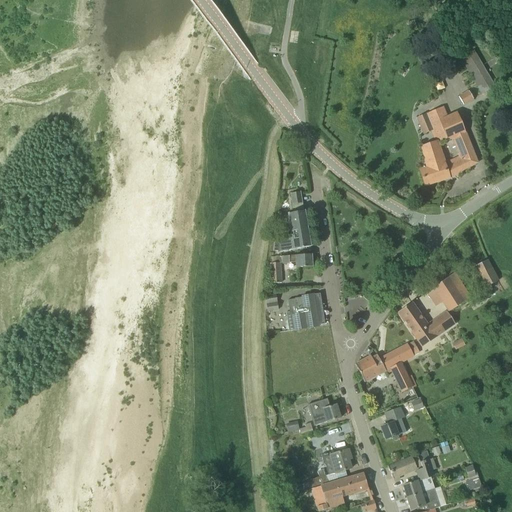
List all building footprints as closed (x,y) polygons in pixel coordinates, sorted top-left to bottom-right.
[(461,60),(481,95),(482,96),(496,89),(475,52),(461,60)] [(464,107),(474,101),(469,92),(459,98),(464,107)] [(427,170),(421,172),(426,190),(452,182),(452,181),(480,166),(459,115),(448,120),(444,109),(425,117),(436,146),(421,150),(427,170)] [(301,193),(292,195),(293,205),(303,204),(301,193)] [(304,212),(295,214),(286,215),(289,232),(280,234),(277,252),(310,247),(304,212)] [(312,267),(312,255),(296,256),(296,268),(312,267)] [(474,267),(484,287),(498,280),(488,260),(474,267)] [(282,283),(280,263),(270,264),(271,284),(282,283)] [(434,305),(439,301),(447,314),(471,298),(455,273),(425,292),(434,305)] [(294,299),(287,300),(289,313),(288,313),(289,321),(292,321),(294,330),(318,327),(314,304),(320,303),(319,294),(318,294),(313,295),(313,294),(301,296),(301,297),(294,298),(294,299)] [(265,299),(266,308),(267,313),(278,311),(276,297),(265,299)] [(411,332),(420,346),(452,325),(444,312),(425,324),(424,323),(411,303),(397,313),(411,332)] [(462,339),(460,340),(452,344),(455,351),(465,346),(462,339)] [(407,345),(413,356),(419,353),(412,342),(407,345)] [(413,356),(407,345),(406,344),(379,358),(385,371),(389,369),(401,363),(413,356)] [(365,382),(385,371),(379,358),(377,355),(371,358),(370,356),(356,364),(365,382)] [(417,396),(401,363),(389,369),(400,390),(405,388),(410,399),(417,396)] [(423,406),(419,397),(408,402),(412,411),(423,406)] [(314,426),(341,418),(336,405),(330,407),(327,399),(307,405),(314,426)] [(400,408),(383,413),(387,424),(380,427),(385,440),(392,438),(393,440),(395,441),(398,440),(399,437),(398,435),(396,429),(403,426),(400,419),(403,418),(400,408)] [(288,433),(299,429),(295,417),(284,421),(288,433)] [(348,423),(323,428),(327,453),(347,449),(344,434),(350,432),(348,423)] [(305,427),(306,429),(299,432),(300,436),(312,432),(310,425),(305,427)] [(312,447),(318,445),(316,438),(310,440),(312,447)] [(432,449),(434,456),(440,454),(438,447),(432,449)] [(330,453),(321,456),(323,465),(325,464),(328,475),(335,473),(345,470),(347,470),(352,468),(349,456),(350,456),(348,450),(330,455),(330,453)] [(434,489),(432,482),(434,482),(428,462),(427,460),(430,460),(426,451),(417,455),(423,468),(420,469),(420,468),(416,469),(415,470),(416,474),(418,481),(402,486),(406,498),(434,489)] [(423,468),(417,455),(411,457),(388,467),(393,479),(415,470),(416,469),(420,468),(420,469),(423,468)] [(468,479),(475,476),(472,466),(465,469),(468,479)] [(325,502),(368,488),(363,474),(320,487),(325,502)] [(309,489),(328,483),(328,482),(326,476),(325,476),(319,478),(307,481),(308,483),(309,488),(309,489)] [(476,478),(468,481),(465,482),(468,491),(480,487),(477,478),(476,478)] [(298,492),(309,488),(308,482),(296,486),(298,492)] [(434,489),(406,498),(410,510),(416,508),(417,511),(422,511),(429,511),(440,507),(434,489)] [(372,500),(369,501),(365,502),(368,511),(375,509),(372,500)]
